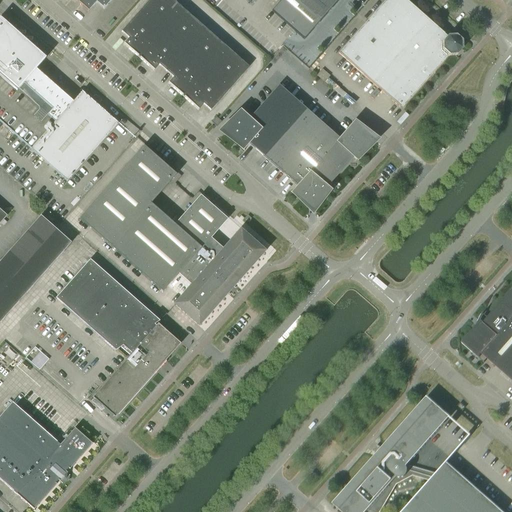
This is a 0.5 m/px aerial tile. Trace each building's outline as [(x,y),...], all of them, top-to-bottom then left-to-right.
[(111,0),(75,0),(88,12),(96,3),(104,9),(111,0)] [(123,44),(128,48),(154,71),(154,70),(159,65),(173,78),(168,83),(198,110),(203,104),(210,111),(248,68),(171,0),(149,0),(121,32),(129,39),(124,44),(123,44)] [(281,0),(271,11),(304,40),(338,0),(281,0)] [(405,0),(385,0),(338,53),(402,109),(448,57),(456,56),(462,50),(461,42),(455,36),(447,37),(405,0)] [(0,122),(67,181),(118,124),(82,92),(72,102),(35,69),(43,61),(0,22),(0,122)] [(272,56),(274,54),(269,49),(271,46),(277,51),(280,48),(273,43),(266,51),(272,56)] [(227,127),(227,128),(223,132),(227,136),(242,149),(248,143),(298,187),(292,193),(307,207),(312,210),(315,206),(316,206),(329,191),(326,189),(340,173),(295,133),(311,114),(278,85),(248,120),(240,112),(227,127)] [(340,140),(311,114),(295,133),(340,173),(354,158),(357,160),(374,140),(354,123),(340,140)] [(212,123),(216,127),(220,122),(216,118),(212,123)] [(176,175),(143,146),(79,219),(162,293),(181,271),(195,283),(176,305),(198,324),(224,295),(224,293),(222,291),(225,288),(227,290),(232,285),(230,283),(232,280),(235,282),(236,282),(262,252),(240,232),(221,254),(207,241),(226,220),(200,197),(175,226),(150,204),(176,175)] [(90,192),(96,198),(130,161),(124,155),(90,192)] [(18,302),(71,243),(40,216),(0,260),(0,322),(3,319),(18,302)] [(159,321),(89,260),(55,298),(115,351),(122,346),(131,354),(92,398),(114,418),(180,344),(157,324),(156,326),(154,325),(159,321)] [(479,320),(476,326),(476,327),(475,328),(462,343),(479,358),(482,354),(511,381),(511,290),(483,323),(480,320),(479,320)] [(40,352),(30,363),(38,370),(48,359),(40,352)] [(502,511),(478,491),(409,471),(411,467),(408,466),(445,423),(444,423),(448,418),(442,413),(443,413),(427,399),(392,439),(391,441),(389,440),(388,442),(389,443),(387,445),(387,444),(382,450),(379,447),(373,453),(377,456),(372,461),(373,462),(371,463),(370,462),(368,464),(369,465),(368,467),(367,467),(333,505),(341,511),(366,511),(367,511),(369,511),(380,511),(396,486),(412,477),(429,482),(402,511),(502,511)] [(69,470),(92,444),(74,429),(60,445),(12,403),(0,416),(0,480),(16,494),(16,495),(33,510),(56,485),(55,484),(58,481),(59,482),(60,481),(61,481),(65,480),(66,475),(67,473),(66,472),(68,469),(69,470)] [(444,465),(471,435),(462,427),(436,457),(444,465)]
